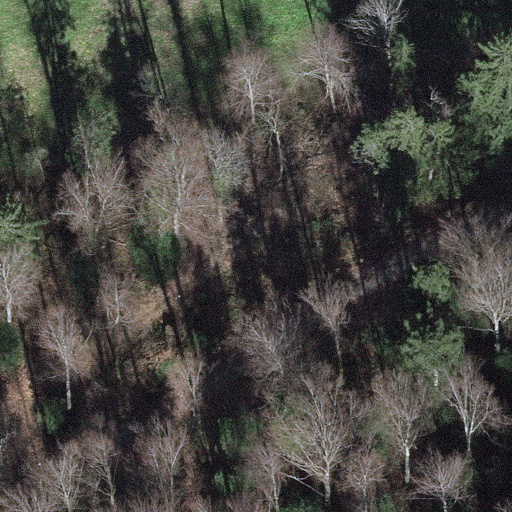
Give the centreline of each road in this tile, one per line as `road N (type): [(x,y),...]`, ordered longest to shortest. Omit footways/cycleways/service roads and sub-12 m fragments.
road 1 (track): [(0,414),(92,341),(438,122),(511,88)]
road 2 (track): [(24,511),(333,298),(511,219)]
